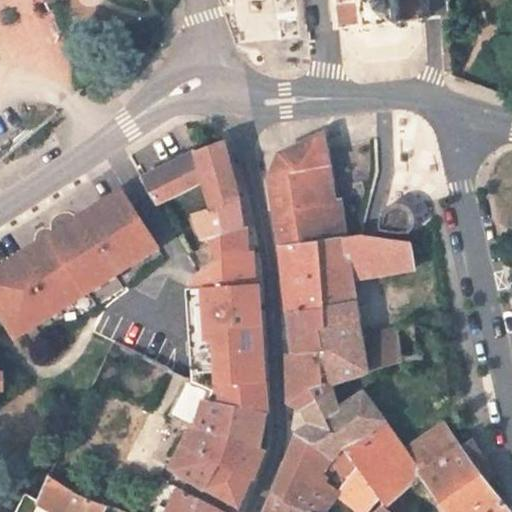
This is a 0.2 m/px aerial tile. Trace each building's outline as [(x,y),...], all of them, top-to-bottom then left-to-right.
[(374,28),(374,26),(389,25),(389,26),(396,26),(397,29),(401,28),(401,24),(418,22),(418,25),(422,25),(421,21),(425,21),(424,17),(422,17),(420,0),(333,0),(334,3),(336,2),(336,5),(338,5),(340,26),(338,26),(338,30),(342,30),(342,33),(346,32),(346,30),(362,28),(363,33),(367,32),(368,29),(374,28)] [(333,202),(322,136),(280,154),(269,178),(281,248),(318,243),(345,239),(345,237),(339,201),(333,202)] [(239,196),(225,141),(195,152),(197,152),(206,182),(205,183),(212,208),(212,209),(239,196)] [(197,152),(195,152),(142,180),(157,206),(205,183),(206,182),(197,152)] [(122,191),(104,203),(107,207),(125,196),(122,191)] [(35,352),(140,285),(137,281),(167,261),(125,196),(107,207),(104,203),(0,269),(0,271),(2,275),(0,275),(0,310),(17,337),(23,333),(35,352)] [(204,241),(208,240),(245,228),(244,226),(243,225),(239,196),(212,209),(212,208),(194,214),(204,241)] [(400,203),(398,203),(396,203),(390,205),(387,206),(384,209),(382,212),(381,215),(378,226),(379,229),(381,233),(389,234),(396,235),(405,234),(409,233),(411,232),(414,227),(416,222),(414,214),(410,209),(406,205),(400,203)] [(246,254),(245,228),(208,240),(217,261),(191,280),(191,289),(254,284),(253,266),(247,267),(246,254)] [(383,238),(362,235),(345,237),(345,239),(352,279),(389,273),(383,238)] [(416,269),(411,242),(383,238),(389,273),(416,269)] [(352,279),(345,239),(318,243),(324,310),(288,314),(293,353),(288,354),(289,403),(303,410),(332,391),(330,383),(367,372),(355,303),(352,279)] [(318,243),(281,248),(288,314),(324,310),(318,243)] [(191,289),(185,289),(189,343),(196,342),(197,355),(190,355),(191,383),(209,391),(206,401),(266,414),(260,328),(258,328),(257,305),(259,305),(257,287),(254,287),(254,284),(191,289)] [(397,330),(402,359),(421,357),(413,324),(413,323),(397,327),(397,330)] [(402,359),(397,330),(370,335),(376,370),(402,363),(402,359)] [(190,382),(190,381),(187,379),(169,416),(193,428),(172,469),(207,491),(223,464),(215,460),(227,435),(199,426),(206,401),(209,391),(191,383),(190,382)] [(311,425),(297,433),(334,459),(343,446),(382,499),(381,500),(382,502),(390,509),(391,508),(421,480),(420,478),(461,449),(460,448),(461,447),(445,423),(404,451),(384,419),(364,391),(338,408),(332,391),(303,410),(311,425)] [(260,447),(266,414),(206,401),(199,426),(227,435),(260,449),(260,447)] [(358,511),(368,511),(381,500),(382,499),(343,446),(334,459),(297,433),(275,492),(306,511),(324,511),(337,496),(358,511)] [(260,447),(260,449),(227,435),(215,460),(223,464),(207,491),(231,505),(240,509),(253,480),(255,481),(265,455),(267,448),(260,447)] [(444,511),(511,511),(503,502),(496,492),(502,487),(492,472),(472,438),(461,447),(460,448),(461,449),(420,478),(421,480),(444,511)] [(55,479),(51,471),(39,501),(39,502),(55,511),(105,511),(109,505),(97,500),(83,494),(68,487),(55,479)] [(167,511),(195,511),(200,499),(183,490),(180,489),(178,490),(177,491),(167,511)] [(306,511),(275,492),(266,511),(306,511)] [(55,511),(39,502),(39,501),(26,494),(16,511),(55,511)] [(224,511),(200,499),(195,511),(224,511)] [(395,511),(391,508),(390,509),(382,502),(373,511),(395,511)]
